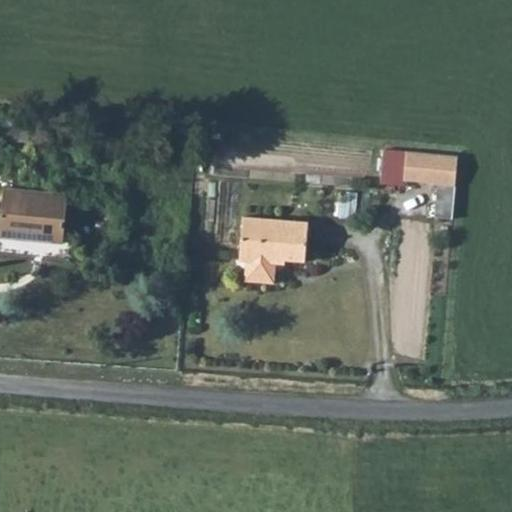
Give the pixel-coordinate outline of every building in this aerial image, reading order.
[(0,139),(14,140),(15,123),(0,121),(0,139)] [(428,152),(407,151),(404,180),(427,182),(428,166),(428,152)] [(428,166),(459,168),(459,154),(428,152),(428,166)] [(455,218),(457,182),(440,182),(438,217),(455,218)] [(67,194),(3,188),(0,234),(42,237),(42,241),(63,242),(67,194)] [(296,254),(298,215),(235,209),(233,256),(267,258),(269,252),(296,254)]
